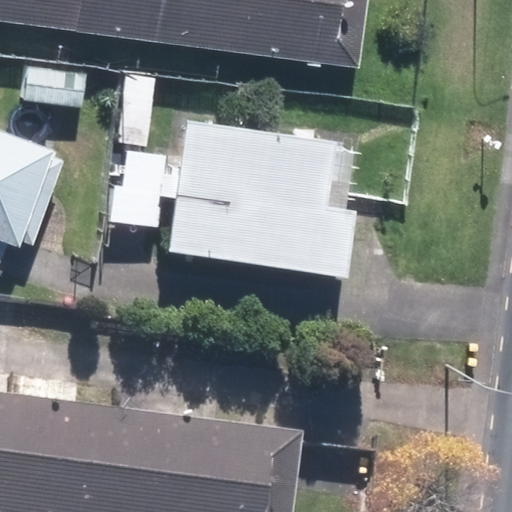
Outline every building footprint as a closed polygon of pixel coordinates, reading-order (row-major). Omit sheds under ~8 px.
[(359,0),(0,0),(0,25),(350,71),(359,0)] [(83,77),(15,66),(9,102),(77,112),(83,77)] [(146,76),(111,75),(109,137),(144,139),(146,76)] [(151,232),(148,250),(327,278),(348,143),(168,116),(162,154),(107,146),(96,224),(151,232)] [(55,155),(0,133),(0,244),(2,239),(19,246),(55,155)] [(286,511),(296,437),(0,399),(0,511),(286,511)]
